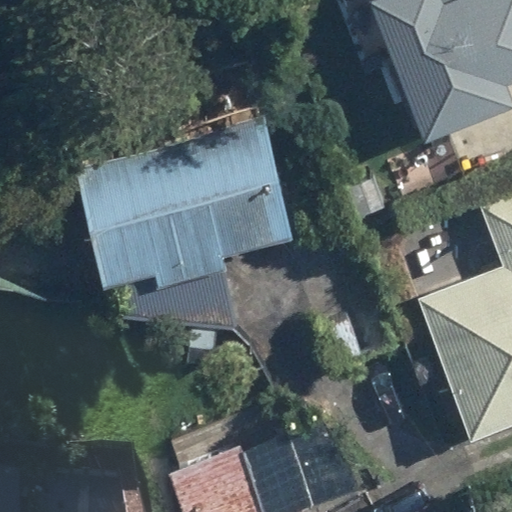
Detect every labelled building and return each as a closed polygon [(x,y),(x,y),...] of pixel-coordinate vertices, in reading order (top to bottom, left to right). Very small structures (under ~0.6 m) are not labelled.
[(511,0),(336,0),(364,67),(382,60),(410,127),(502,89),(494,68),(511,60),(511,0)] [(262,109),(67,154),(96,278),(145,266),(149,281),(226,263),(222,249),(291,233),(262,109)] [(511,182),(478,194),(501,259),(413,290),(462,430),(511,412),(511,182)] [(314,511),(309,497),(348,483),(323,409),(283,423),(131,477),(143,511),(314,511)] [(14,511),(15,483),(0,482),(0,511),(14,511)]
